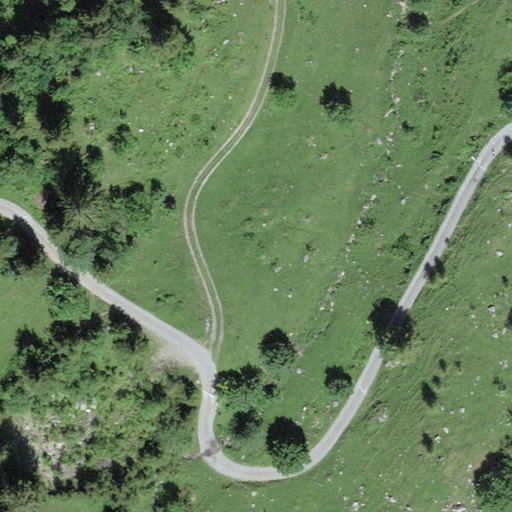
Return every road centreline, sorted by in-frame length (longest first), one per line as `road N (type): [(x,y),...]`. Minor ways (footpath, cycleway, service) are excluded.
road 1 (track): [(511,135),(495,140),(366,394),(301,474),(234,477),(203,447),(205,369),(192,350),(57,265),(15,211),(0,208)]
road 2 (track): [(276,0),(257,95),(191,189),(186,232),(214,325),(205,369)]
